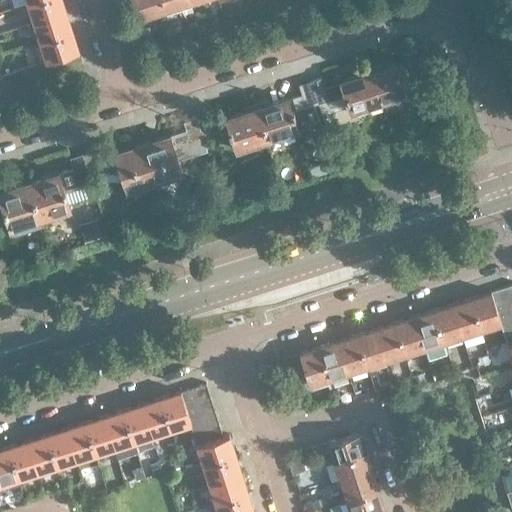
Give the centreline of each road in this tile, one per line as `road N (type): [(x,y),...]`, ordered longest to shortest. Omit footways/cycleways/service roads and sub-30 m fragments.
road 1 (tertiary): [(0,356),(511,193)]
road 2 (residential): [(123,100),(452,0)]
road 3 (residential): [(229,348),(511,255)]
road 4 (residential): [(0,419),(229,348)]
road 5 (unclassified): [(404,511),(368,408),(264,441)]
road 6 (residential): [(511,160),(458,0)]
road 7 (residential): [(0,141),(123,100)]
